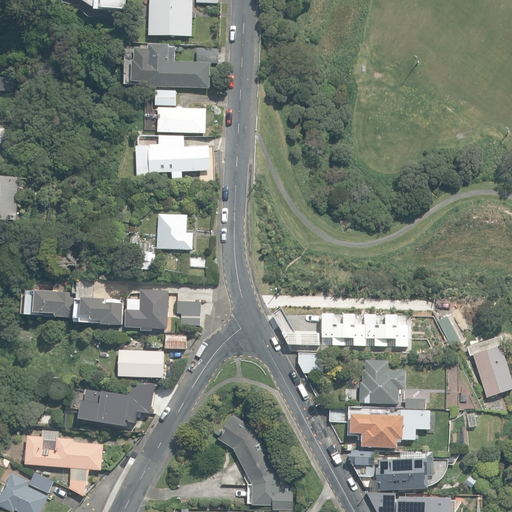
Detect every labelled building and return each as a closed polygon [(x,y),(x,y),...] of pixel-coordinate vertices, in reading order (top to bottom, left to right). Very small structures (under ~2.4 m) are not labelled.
[(79,0),(96,12),(104,12),(104,10),(126,12),(126,0),(79,0)] [(150,0),(149,36),(193,37),(193,18),(196,18),(196,13),(193,13),(193,0),(150,0)] [(148,87),(210,89),(211,66),(220,66),(220,50),(204,49),(204,63),(175,62),(176,48),(170,48),(170,45),(149,44),(148,87)] [(156,106),(176,107),(177,91),(156,91),(156,106)] [(158,133),(206,134),(207,109),(183,109),(183,107),(178,107),(178,109),(159,108),(158,133)] [(172,173),(173,179),(183,179),(183,172),(211,171),(210,147),(185,148),(185,137),(160,137),(160,145),(151,145),(151,146),(137,146),(137,147),(138,176),(153,176),(153,174),(172,173)] [(0,220),(18,221),(20,178),(0,177),(0,220)] [(194,251),(195,233),(188,233),(189,215),(159,214),(158,249),(194,251)] [(117,234),(118,225),(108,224),(106,232),(117,234)] [(137,269),(150,270),(150,267),(152,267),(152,263),(156,263),(156,256),(153,255),(153,254),(149,253),(150,244),(138,243),(137,269)] [(189,265),(207,267),(208,257),(191,255),(189,265)] [(27,315),(75,318),(76,292),(61,291),(61,294),(59,294),(59,291),(37,290),(37,291),(29,291),(27,315)] [(142,328),(142,331),(153,331),(153,329),(169,329),(170,291),(142,290),(141,311),(128,310),(127,327),(142,328)] [(76,323),(123,325),(124,303),(121,303),(121,300),(109,299),(109,302),(106,301),(106,299),(83,298),(83,300),(77,299),(76,323)] [(182,314),(201,314),(202,301),(178,301),(177,314),(182,314)] [(335,312),(323,312),(322,336),(333,336),(333,343),(345,343),(345,336),(354,337),(354,344),(366,344),(366,337),(375,337),(375,345),(387,345),(387,338),(396,338),(396,345),(407,346),(408,324),(397,324),(397,314),(385,314),(385,324),(376,324),(376,314),(365,314),(365,323),(355,323),(355,313),(344,313),(344,322),(335,322),(335,312)] [(201,326),(201,314),(182,314),(182,325),(201,326)] [(441,324),(453,346),(462,343),(449,319),(441,324)] [(318,349),(319,332),(281,331),(288,343),(301,344),(300,349),(318,349)] [(166,349),(187,349),(187,335),(166,335),(166,349)] [(491,397),(492,399),(496,398),(495,396),(511,390),(511,377),(502,346),(505,345),(502,336),(469,346),(472,356),(474,355),(488,398),(491,397)] [(119,349),(119,377),(165,378),(166,352),(140,351),(141,345),(131,345),(131,350),(119,349)] [(305,373),(324,373),(324,353),(299,353),(299,363),(305,373)] [(399,404),(399,389),(405,389),(406,371),(389,370),(389,361),(364,360),(363,382),(361,382),(360,403),(399,404)] [(143,398),(163,398),(163,384),(143,384),(143,398)] [(149,399),(94,390),(89,417),(115,421),(114,427),(124,428),(125,423),(138,425),(140,414),(147,415),(149,399)] [(406,408),(426,409),(426,399),(406,398),(406,408)] [(457,410),(465,411),(465,399),(457,399),(457,410)] [(331,421),(350,422),(351,408),(331,407),(331,421)] [(402,416),(368,415),(368,427),(363,427),(362,447),(398,448),(398,439),(416,440),(416,429),(430,430),(431,411),(402,411),(402,416)] [(234,448),(254,487),(279,474),(256,429),(233,415),(218,439),(234,448)] [(69,488),(84,496),(90,470),(102,471),(104,444),(74,442),(75,439),(60,438),(60,431),(43,430),(43,437),(28,436),(26,464),(72,468),(70,485),(69,488)] [(3,441),(9,445),(15,437),(9,432),(3,441)] [(352,464),(373,465),(374,452),(353,451),(352,464)] [(378,460),(380,491),(399,490),(399,492),(407,492),(407,489),(427,488),(425,457),(378,460)] [(15,511),(16,510),(19,511),(42,511),(49,497),(28,486),(30,481),(12,473),(0,498),(0,505),(13,511),(15,511)] [(30,484),(48,493),(54,482),(35,473),(30,484)] [(472,488),(478,481),(471,476),(465,483),(472,488)] [(241,489),(241,504),(263,503),(263,488),(241,489)] [(452,511),(453,499),(400,497),(400,500),(398,500),(397,511),(452,511)]
